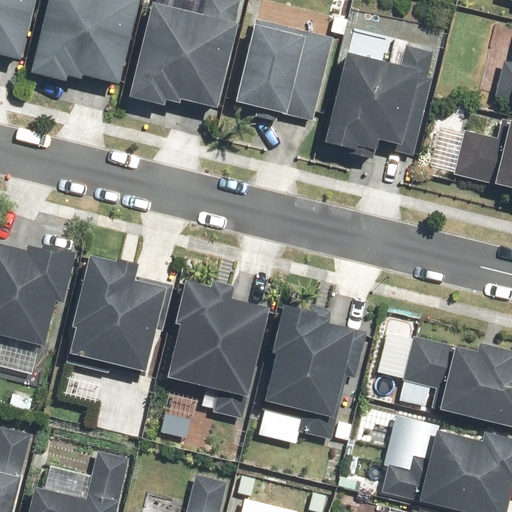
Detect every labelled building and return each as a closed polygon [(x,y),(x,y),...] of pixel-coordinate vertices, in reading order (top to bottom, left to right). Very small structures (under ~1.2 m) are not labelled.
[(0,0),(0,52),(25,58),(37,0),(0,0)] [(50,0),(35,72),(70,80),(72,74),(86,77),(87,74),(123,82),(140,0),(50,0)] [(207,0),(205,11),(157,0),(135,96),(169,103),(170,98),(184,102),(185,99),(222,107),(241,21),(238,20),(242,0),(207,0)] [(336,37),(259,18),(239,100),(289,112),(288,114),(315,121),(336,37)] [(429,76),(435,50),(408,44),(404,63),(350,50),(329,142),(358,149),(357,153),(376,157),(378,149),(380,149),(382,138),(404,143),(402,152),(415,155),(433,77),(429,76)] [(511,60),(506,59),(497,97),(511,100),(511,60)] [(511,119),(504,117),(499,137),(466,129),(456,174),(497,184),(498,182),(511,185),(511,119)] [(0,240),(0,342),(2,333),(49,344),(60,300),(66,301),(79,250),(45,242),(44,246),(31,242),(30,248),(0,240)] [(80,326),(73,352),(151,370),(160,330),(165,331),(176,283),(139,274),(142,261),(119,255),(118,258),(94,252),(76,325),(80,326)] [(245,418),(272,305),(234,296),(237,282),(216,277),(215,283),(189,277),(178,322),(183,323),(171,375),(220,387),(214,411),(245,418)] [(279,352),(268,399),(339,416),(348,375),(357,377),(368,331),(358,328),(359,326),(333,320),(334,316),(333,316),(335,307),(312,302),(311,307),(287,301),(275,351),(279,352)] [(511,346),(482,339),(480,348),(457,343),(457,344),(415,335),(404,380),(437,388),(432,406),(511,424),(511,346)] [(0,511),(12,511),(32,433),(2,426),(0,432),(0,511)] [(511,434),(486,429),(484,437),(438,427),(431,457),(413,453),(410,467),(391,462),(384,492),(473,511),(509,511),(511,501),(511,434)] [(117,511),(131,456),(100,449),(89,497),(38,485),(31,511),(117,511)] [(221,511),(229,481),(197,473),(187,511),(152,511),(136,508),(135,511),(221,511)]
